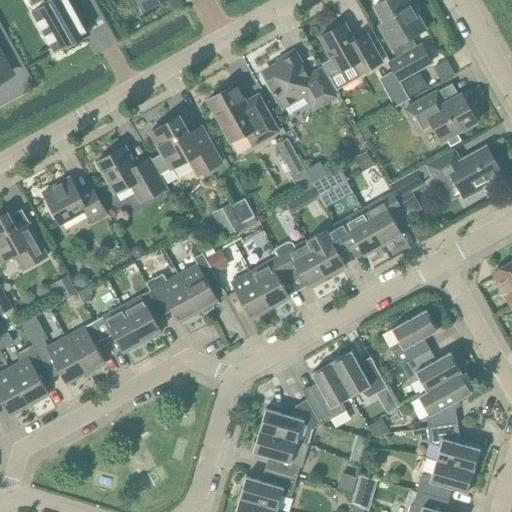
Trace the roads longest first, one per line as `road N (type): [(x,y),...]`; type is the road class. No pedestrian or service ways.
road 1 (unclassified): [(0,165),(291,0)]
road 2 (residential): [(8,499),(19,450),(186,360),(235,375)]
road 3 (residential): [(235,375),(441,260)]
road 4 (residential): [(511,387),(441,260)]
road 5 (residential): [(189,511),(235,375)]
